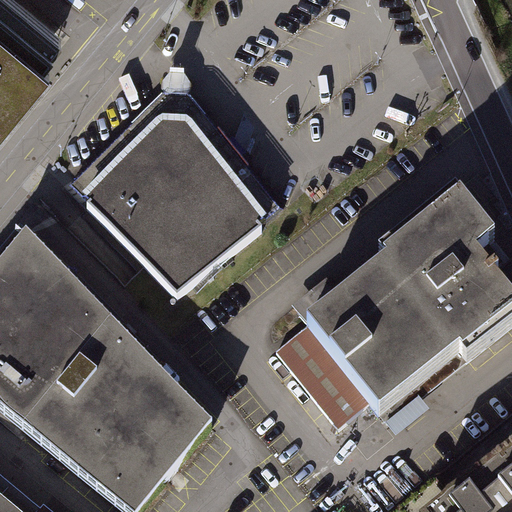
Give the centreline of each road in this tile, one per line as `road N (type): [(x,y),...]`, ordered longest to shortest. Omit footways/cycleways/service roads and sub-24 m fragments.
road 1 (unclassified): [(156,0),(0,190)]
road 2 (unclassified): [(511,160),(439,0)]
